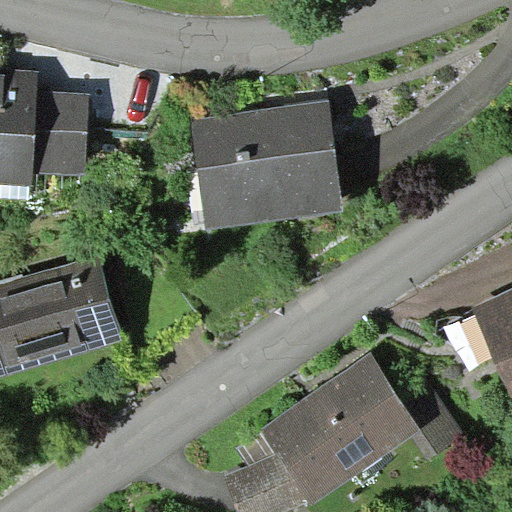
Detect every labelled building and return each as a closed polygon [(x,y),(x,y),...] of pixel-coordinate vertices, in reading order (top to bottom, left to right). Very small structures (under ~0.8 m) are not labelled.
[(0,182),(31,184),(31,172),(88,175),(91,92),(40,90),(41,67),(0,65),(0,182)] [(191,119),(206,231),(344,213),(329,101),(191,119)] [(0,377),(124,340),(98,255),(0,284),(0,377)] [(511,287),(472,306),(511,390),(511,287)] [(224,475),(238,511),(283,511),(308,501),(311,505),(421,430),(438,453),(465,433),(429,382),(403,401),(370,352),(260,429),(275,453),(224,475)]
